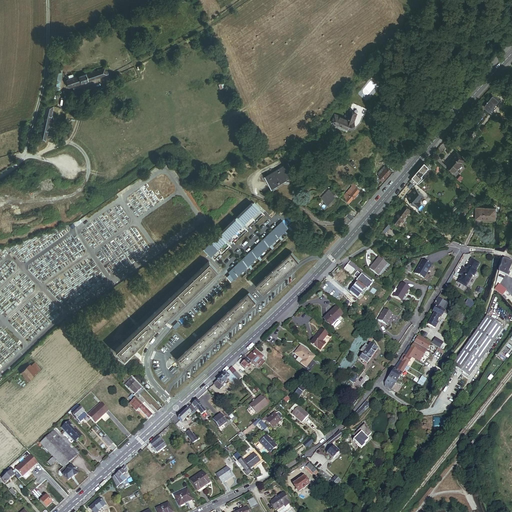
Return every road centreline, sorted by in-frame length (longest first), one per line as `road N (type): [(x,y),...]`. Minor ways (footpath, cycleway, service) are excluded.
road 1 (secondary): [(64,511),(321,268),(511,52)]
road 2 (residential): [(462,248),(395,363),(329,436),(203,511)]
